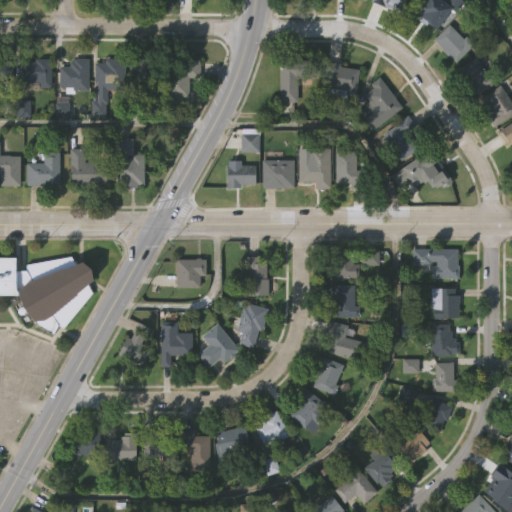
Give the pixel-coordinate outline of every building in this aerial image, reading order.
[(404,0),(401,9),(386,3),(384,7),(369,1),(369,0),(404,0)] [(430,0),(445,13),(428,34),(404,15),(416,0),(430,0)] [(448,23),(462,38),(465,35),(473,44),(455,62),(432,39),(448,23)] [(475,56),(486,73),(490,71),(496,81),(475,95),(470,88),(468,89),(456,68),(475,56)] [(0,57),(10,58),(10,80),(0,80),(0,57)] [(50,58),(49,87),(37,87),(37,89),(25,89),(25,81),(17,81),(17,60),(33,60),(33,58),(50,58)] [(87,58),(86,90),(73,90),(73,93),(63,93),(64,86),(57,86),(57,66),(68,66),(68,61),(71,61),(72,58),(87,58)] [(123,59),(122,89),(106,89),(104,117),(89,116),(90,100),(95,100),(95,81),(92,81),(93,62),(103,62),(103,58),(123,59)] [(139,89),(139,94),(141,94),(141,104),(139,104),(139,116),(126,116),(126,103),(131,103),(131,97),(127,97),(127,58),(159,58),(159,90),(139,89)] [(180,101),(165,101),(165,58),(198,58),(198,77),(187,77),(187,96),(180,96),(180,101)] [(281,102),(278,102),(278,59),(315,59),(316,77),(296,77),(296,102),(281,102)] [(358,68),(354,95),(345,94),(345,98),(327,96),(327,81),(322,81),(324,60),(339,62),(339,66),(358,68)] [(393,97),(402,107),(370,130),(361,118),(370,111),(364,103),(368,101),(362,94),(371,87),(369,83),(378,76),(393,97)] [(511,103),(511,114),(494,126),(487,116),(490,114),(488,110),(491,108),(482,95),(499,84),(511,103)] [(49,129),(49,102),(17,101),(17,124),(37,124),(37,129),(49,129)] [(86,101),(69,101),(69,109),(57,109),(57,131),(86,131),(86,101)] [(93,103),(94,143),(89,143),(89,159),(104,159),(103,139),(106,139),(106,132),(116,132),(115,122),(123,122),(122,102),(93,103)] [(150,126),(149,102),(128,103),(129,127),(150,126)] [(490,126),(479,109),(460,121),(471,138),(490,126)] [(277,112),(277,143),(294,143),(294,112),(277,112)] [(354,134),(355,113),(328,112),(327,133),(354,134)] [(406,135),(415,149),(400,160),(388,142),(383,146),(378,138),(383,135),(382,133),(395,125),(393,123),(406,114),(416,129),(406,135)] [(362,161),(369,172),(400,151),(377,119),(367,126),(370,131),(360,138),(371,154),(362,161)] [(511,122),(511,153),(497,131),(511,122)] [(480,137),(490,153),(484,156),(491,168),(511,156),(511,151),(498,127),(480,137)] [(257,152),(239,152),(239,134),(240,134),(240,128),(258,128),(257,152)] [(131,138),(131,155),(142,155),(142,184),(136,184),(136,188),(121,187),(121,184),(113,184),(114,138),(131,138)] [(28,158),(28,142),(13,142),(13,158),(28,158)] [(66,144),(53,144),(54,160),(66,159),(66,144)] [(346,146),(346,150),(355,150),(355,170),(364,170),(364,187),(349,187),(349,182),(334,182),(334,146),(346,146)] [(328,176),(329,188),(313,188),(313,180),(297,181),(296,148),(330,147),(330,176),(328,176)] [(83,148),(83,162),(105,162),(105,184),(68,184),(68,148),(83,148)] [(30,185),(24,185),(24,163),(41,162),(41,152),(58,152),(58,185),(30,185)] [(0,155),(18,156),(18,186),(0,185),(0,155)] [(264,189),(260,189),(260,160),(292,159),(292,188),(264,189)] [(419,188),(403,161),(381,174),(397,201),(419,188)] [(235,188),(225,188),(225,164),(254,164),(254,184),(239,184),(239,188),(235,188)] [(511,190),(511,164),(495,172),(502,188),(509,185),(511,190)] [(257,194),(257,176),(239,175),(239,194),(257,194)] [(141,229),(142,197),(131,197),(131,180),(115,180),(113,220),(123,220),(123,228),(141,229)] [(85,190),(67,191),(69,226),(104,225),(103,203),(86,204),(85,190)] [(296,190),(295,223),(313,224),(313,230),(328,230),(328,191),(296,190)] [(332,224),(347,225),(346,232),(354,232),(355,191),(333,190),(332,224)] [(388,216),(396,231),(408,224),(411,230),(424,222),(429,231),(437,226),(440,231),(449,226),(429,192),(388,216)] [(57,227),(57,194),(41,195),(41,205),(24,205),(24,227),(57,227)] [(0,227),(18,228),(18,197),(0,197),(0,227)] [(291,202),(260,201),(259,230),(291,230),(291,202)] [(254,207),(224,207),(224,228),(253,228),(254,207)] [(377,250),(377,265),(360,265),(360,258),(352,258),(352,264),(357,264),(357,278),(331,278),(332,249),(377,250)] [(456,253),(458,278),(430,278),(430,265),(435,265),(435,261),(429,261),(429,265),(411,265),(411,249),(456,249),(456,253)] [(70,256),(73,265),(77,263),(84,270),(88,281),(85,284),(90,292),(62,328),(56,325),(51,335),(34,325),(33,322),(29,323),(17,310),(12,296),(0,296),(0,259),(12,259),(12,270),(24,270),(24,264),(70,256)] [(257,257),(257,263),(265,263),(265,295),(246,295),(246,283),(239,283),(239,269),(243,269),(243,256),(257,257)] [(199,258),(204,259),(204,276),(198,276),(198,288),(174,288),(174,259),(199,258)] [(358,305),(357,317),(330,317),(331,284),(353,285),(353,305),(358,305)] [(454,288),(454,295),(457,295),(457,319),(431,319),(432,288),(454,288)] [(0,299),(0,336),(17,337),(30,363),(49,378),(56,369),(64,369),(89,334),(86,327),(90,322),(90,311),(80,303),(73,306),(71,302),(24,302),(24,312),(13,312),(13,299),(0,299)] [(174,329),(198,329),(198,317),(203,317),(203,301),(173,301),(174,329)] [(266,308),(260,331),(257,330),(252,348),(237,344),(240,332),(234,331),(241,308),(244,309),(246,303),(266,308)] [(176,322),(176,332),(190,333),(190,356),(170,355),(169,367),(158,367),(159,321),(176,322)] [(364,342),(361,353),(358,352),(356,360),(325,352),(329,337),(325,336),(329,321),(346,325),(343,337),(364,342)] [(146,335),(140,343),(149,347),(139,366),(116,355),(125,337),(128,338),(136,322),(149,328),(146,335)] [(234,356),(229,360),(228,358),(222,363),(218,358),(207,368),(196,354),(207,345),(200,336),(216,323),(237,350),(233,354),(234,356)] [(448,325),(448,330),(450,331),(450,337),(454,337),(454,341),(457,341),(457,353),(451,353),(451,355),(430,355),(430,323),(448,323),(448,325)] [(263,350),(240,344),(233,373),(239,374),(236,386),(253,390),(263,350)] [(342,365),(334,384),(337,386),(333,396),(310,386),(313,378),(311,377),(321,356),(342,365)] [(158,408),(168,408),(168,397),(190,397),(189,374),(175,374),(175,363),(158,364),(158,408)] [(452,364),(452,380),(455,380),(455,392),(430,392),(430,379),(433,379),(433,363),(452,363),(452,364)] [(346,367),(329,364),(322,394),(358,402),(362,383),(343,379),(346,367)] [(217,400),(221,404),(236,392),(215,366),(199,378),(206,387),(195,396),(206,409),(217,400)] [(147,392),(138,389),(141,381),(124,375),(116,399),(142,408),(147,392)] [(312,419),(303,429),(288,416),(298,405),(295,402),(297,399),(294,396),(302,385),(324,404),(312,419)] [(309,428),(330,437),(342,407),(321,398),(309,428)] [(449,416),(448,420),(446,419),(441,430),(435,427),(434,429),(423,425),(434,398),(453,406),(449,416)] [(416,414),(415,401),(399,401),(400,414),(416,414)] [(281,440),(283,443),(267,452),(263,443),(261,444),(252,427),(260,423),(258,419),(275,411),(288,437),(281,440)] [(248,452),(215,458),(211,438),(216,437),(215,432),(243,427),(248,452)] [(417,429),(430,445),(408,465),(391,446),(408,431),(411,435),(417,429)] [(98,432),(101,433),(100,455),(70,454),(70,436),(79,436),(79,431),(98,432)] [(192,432),(192,436),(208,436),(208,467),(189,467),(189,452),(176,452),(176,435),(178,435),(178,432),(192,432)] [(136,461),(104,461),(104,440),(117,440),(117,436),(122,436),(122,433),(136,433),(136,461)] [(171,457),(140,457),(140,433),(171,433),(171,457)] [(286,457),(310,475),(328,450),(303,433),(286,457)] [(511,463),(503,459),(507,450),(505,449),(511,434),(511,463)] [(439,473),(448,447),(429,440),(420,466),(439,473)] [(391,477),(380,485),(377,481),(375,483),(362,467),(387,448),(398,462),(393,466),(394,469),(389,473),(391,477)] [(251,463),(259,486),(285,478),(278,455),(251,463)] [(219,498),(248,491),(242,467),(213,474),(219,498)] [(503,467),(511,474),(511,488),(500,504),(479,487),(487,478),(489,479),(491,477),(494,479),(503,467)] [(375,491),(361,502),(354,493),(342,502),(332,490),(358,469),(375,491)] [(429,489),(417,470),(393,485),(404,504),(429,489)] [(208,479),(192,478),(192,473),(176,473),(175,491),(188,491),(188,510),(207,510),(208,479)] [(73,475),(73,495),(96,496),(97,475),(73,475)] [(104,481),(103,501),(132,502),(133,475),(120,475),(119,482),(104,481)] [(141,497),(163,496),(162,483),(141,484),(141,497)] [(370,501),(361,509),(363,511),(393,511),(399,507),(381,485),(366,496),(370,501)] [(342,511),(308,511),(330,493),(343,509),(341,510),(342,511)] [(477,493),(495,511),(457,511),(463,506),(462,505),(477,493)] [(261,511),(275,511),(276,502),(262,502),(261,511)] [(238,503),(238,511),(251,511),(252,503),(238,503)]
